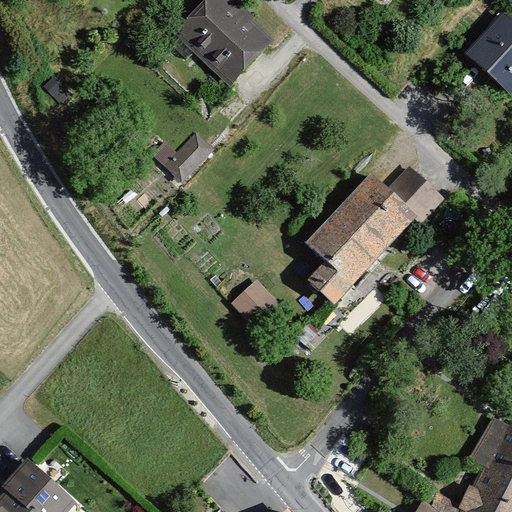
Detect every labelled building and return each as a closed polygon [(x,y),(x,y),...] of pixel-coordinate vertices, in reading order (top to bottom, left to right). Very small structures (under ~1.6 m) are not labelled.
[(266,46),(216,0),(204,0),(168,39),(224,90),(266,46)] [(511,17),(505,11),(469,53),(511,90),(511,17)] [(177,151),(167,141),(152,156),(182,185),(217,150),(197,130),(177,151)] [(319,266),(299,286),(323,308),(406,220),(416,229),(444,200),(404,163),(381,186),(367,172),(298,246),(319,266)] [(250,324),(278,300),(259,279),(232,302),(250,324)] [(511,511),(511,427),(493,418),(470,457),(485,468),(460,511),(438,511),(424,499),(417,511),(511,511)] [(0,511),(62,511),(70,504),(20,460),(0,483),(0,488),(3,491),(0,494),(0,511)]
